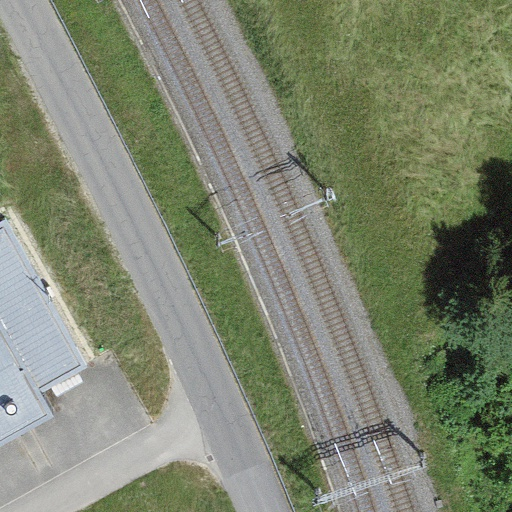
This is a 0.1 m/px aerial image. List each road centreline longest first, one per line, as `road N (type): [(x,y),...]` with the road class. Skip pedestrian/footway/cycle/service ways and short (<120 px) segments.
road 1 (tertiary): [(264,511),(122,201)]
road 2 (tertiary): [(23,0),(122,201)]
